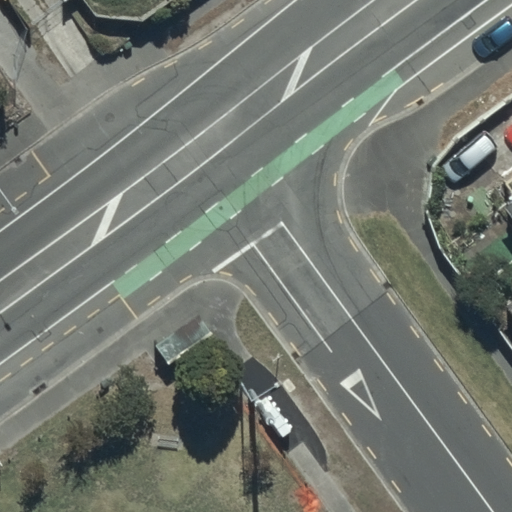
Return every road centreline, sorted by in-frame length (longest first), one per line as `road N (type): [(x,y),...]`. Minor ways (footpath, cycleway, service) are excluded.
road 1 (tertiary): [(217,135),(487,511)]
road 2 (secondary): [(217,135),(0,293)]
road 3 (secondary): [(401,0),(217,135)]
